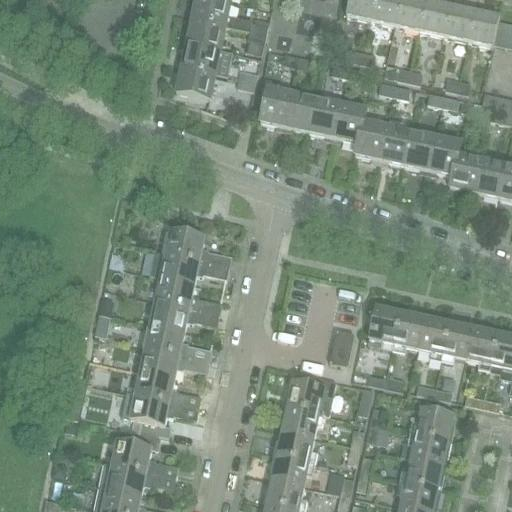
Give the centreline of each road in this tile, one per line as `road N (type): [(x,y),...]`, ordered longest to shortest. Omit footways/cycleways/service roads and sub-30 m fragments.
road 1 (residential): [(275,196),(208,511)]
road 2 (tertiary): [(275,196),(0,88)]
road 3 (tertiary): [(511,278),(275,196)]
